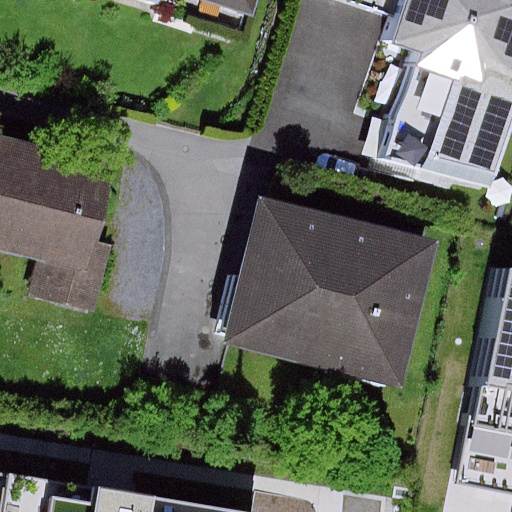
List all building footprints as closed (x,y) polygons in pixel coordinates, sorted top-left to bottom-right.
[(511,89),(511,0),(416,0),(399,47),(511,89)] [(120,158),(0,131),(0,132),(0,249),(48,260),(42,288),(114,304),(127,249),(100,244),(120,158)] [(428,246),(264,205),(233,328),(397,369),(428,246)] [(511,274),(494,271),(456,475),(511,485),(511,274)] [(216,511),(0,477),(0,511),(216,511)]
